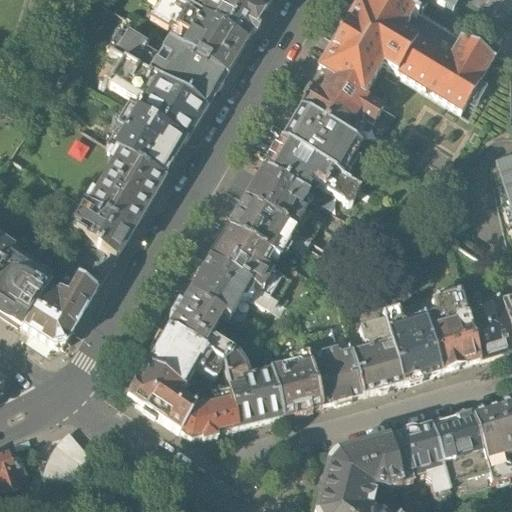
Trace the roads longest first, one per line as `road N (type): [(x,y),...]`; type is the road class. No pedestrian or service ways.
road 1 (residential): [(64,396),(93,365),(310,0)]
road 2 (residential): [(511,380),(257,452)]
road 3 (residential): [(64,396),(243,511)]
